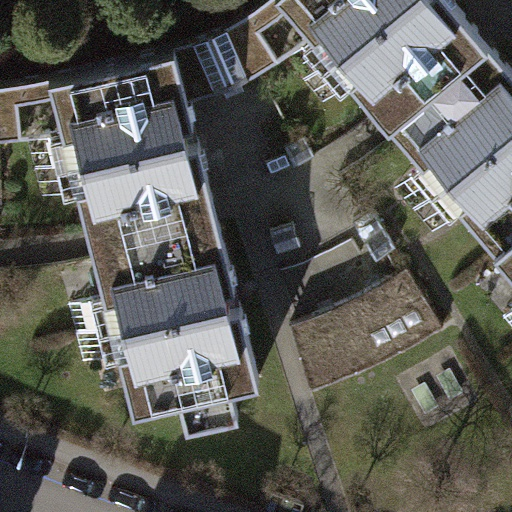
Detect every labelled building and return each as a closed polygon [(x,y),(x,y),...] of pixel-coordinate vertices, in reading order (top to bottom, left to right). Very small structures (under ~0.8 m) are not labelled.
[(223,23),(171,43),(187,102),(201,96),(239,82),(283,57),(260,26),(291,7),(284,0),(266,0),(251,9),(223,23)] [(511,71),(484,39),(450,0),(284,0),(291,7),(314,33),(322,26),(360,70),(349,80),(386,123),(422,164),(431,156),(471,202),(462,210),(499,251),(511,239),(511,71)] [(187,102),(171,43),(49,76),(55,96),(65,133),(75,130),(90,187),(77,191),(93,251),(218,218),(194,131),(187,102)] [(55,96),(49,76),(4,83),(0,82),(0,139),(25,139),(19,100),(55,96)] [(131,408),(177,396),(186,430),(242,415),(232,381),(259,374),(237,288),(218,218),(93,251),(104,294),(73,302),(89,362),(117,355),(131,408)] [(511,239),(499,251),(511,266),(511,310),(509,313),(511,317),(511,239)] [(288,320),(312,390),(381,365),(445,320),(407,263),(354,296),(288,320)]
